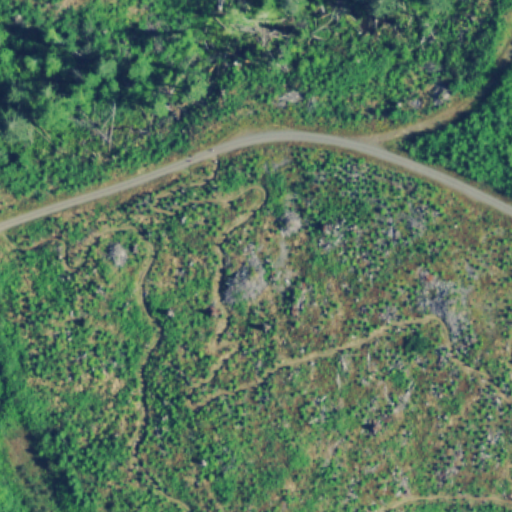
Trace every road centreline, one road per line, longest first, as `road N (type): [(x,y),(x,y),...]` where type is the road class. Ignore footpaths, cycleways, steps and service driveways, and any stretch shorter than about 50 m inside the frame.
road 1 (track): [(511,211),(390,155),(303,133),(248,136),(0,226)]
road 2 (track): [(341,140),(418,126),(489,86),(511,42)]
